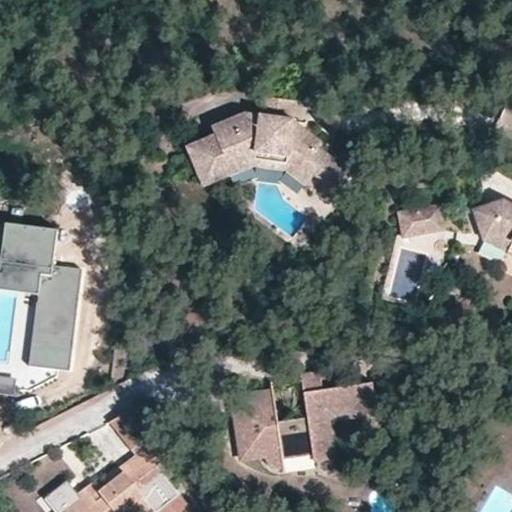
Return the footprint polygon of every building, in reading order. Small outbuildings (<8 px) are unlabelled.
[(284,126),(289,128),(291,98),(258,95),(255,113),(285,116),(284,126)] [(309,168),(338,182),(350,156),(327,146),(317,141),(320,135),(307,128),(289,128),(284,126),(285,116),(255,113),(240,111),(209,126),(212,134),(183,147),(196,178),(252,155),(252,150),(282,154),(281,159),(308,171),(309,168)] [(327,146),(350,156),(352,151),(331,141),(327,146)] [(285,169),(333,192),(338,182),(309,168),(308,171),(281,159),(282,154),(252,150),(252,155),(196,178),(200,186),(252,166),(285,169)] [(504,252),(511,256),(511,214),(508,213),(511,206),(497,199),(467,211),(480,241),(494,235),(508,242),(504,252)] [(398,216),(402,239),(445,234),(442,210),(398,216)] [(55,231),(0,224),(0,271),(38,275),(35,295),(26,366),(66,371),(80,271),(50,267),(55,231)] [(511,256),(504,252),(501,259),(511,264),(511,256)] [(0,291),(15,293),(35,295),(38,275),(0,271),(0,291)] [(12,377),(0,375),(0,389),(10,391),(12,377)] [(243,458),(265,455),(284,468),(283,459),(312,455),(313,462),(332,459),(326,416),(357,411),(358,419),(377,416),(372,383),(322,391),(321,377),(302,379),(307,418),(278,422),(273,392),(253,395),(254,402),(235,405),(243,458)] [(112,422),(136,455),(143,450),(163,477),(170,472),(147,440),(151,438),(131,412),(112,422)] [(152,511),(153,511),(154,511),(190,511),(163,477),(143,450),(136,455),(121,467),(125,472),(98,492),(102,497),(96,502),(85,488),(68,501),(72,506),(62,511),(152,511)]
